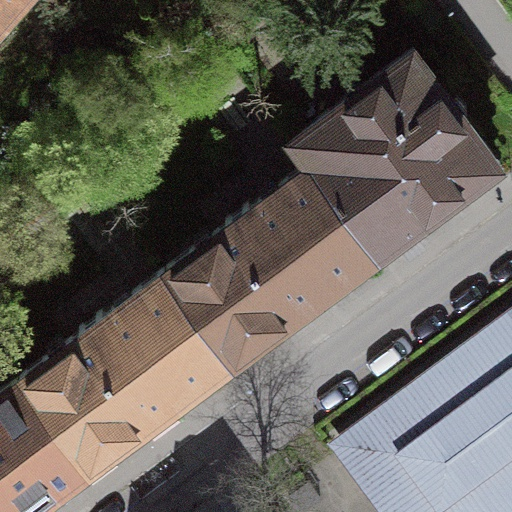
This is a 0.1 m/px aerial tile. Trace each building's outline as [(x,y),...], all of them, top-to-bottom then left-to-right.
[(0,0),(0,18),(16,0),(0,0)] [(413,45),(294,132),(377,245),(416,217),(496,158),(413,45)] [(227,219),(165,264),(231,353),(304,299),(377,245),(294,132),(293,133),(311,158),(250,202),(248,200),(225,217),(227,219)] [(80,327),(19,372),(84,461),(158,407),(231,353),(165,264),(103,310),(102,307),(79,324),(80,327)] [(511,319),(447,367),(346,442),(397,511),(465,511),(453,496),(511,452),(511,319)] [(0,511),(15,511),(84,461),(19,372),(0,386),(0,511)]
